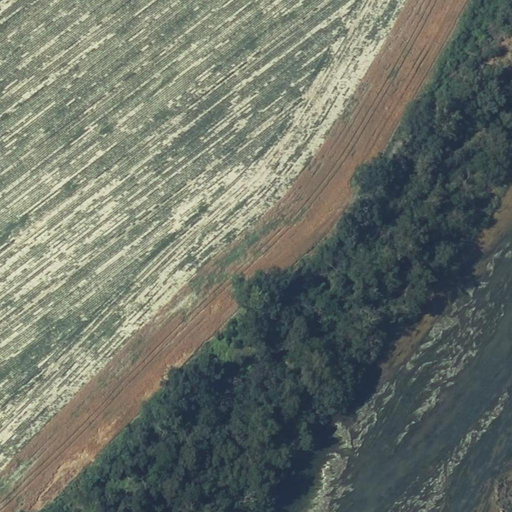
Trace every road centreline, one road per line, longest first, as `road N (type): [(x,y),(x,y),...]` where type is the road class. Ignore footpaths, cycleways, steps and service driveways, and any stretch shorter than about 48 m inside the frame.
road 1 (track): [(462,0),(368,171),(276,267),(66,458),(36,511)]
road 2 (track): [(123,511),(171,432),(244,343),(248,293)]
